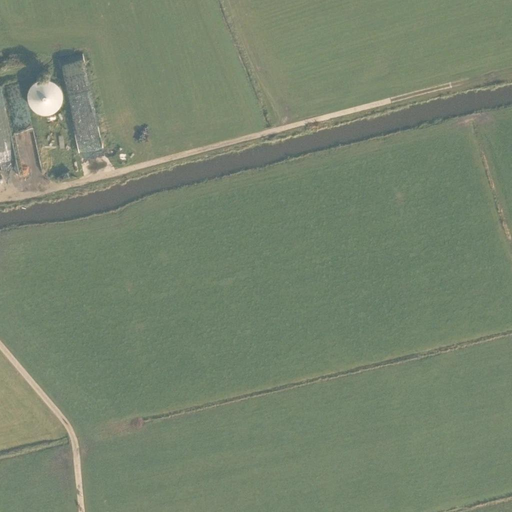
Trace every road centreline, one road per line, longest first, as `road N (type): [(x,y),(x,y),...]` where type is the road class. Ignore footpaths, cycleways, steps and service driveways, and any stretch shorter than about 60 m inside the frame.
road 1 (track): [(458,80),(78,181),(0,194)]
road 2 (track): [(82,511),(72,433),(0,344)]
